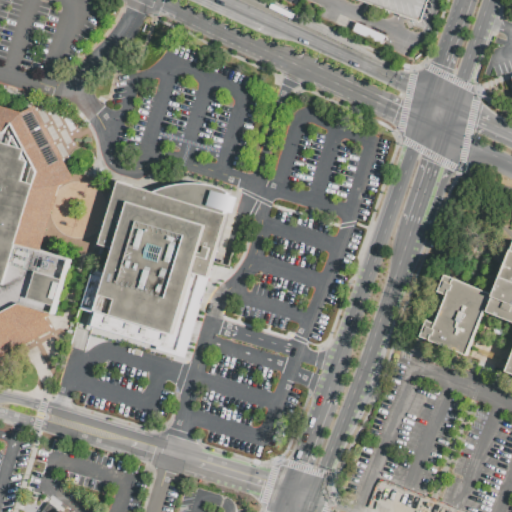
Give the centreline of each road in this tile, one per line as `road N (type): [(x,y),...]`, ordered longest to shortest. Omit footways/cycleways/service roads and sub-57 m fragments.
road 1 (secondary): [(422,125),(329,392)]
road 2 (secondary): [(433,97),(267,20)]
road 3 (secondary): [(361,378),(415,222)]
road 4 (secondary): [(160,0),(293,64)]
road 5 (secondary): [(445,135),(492,0)]
road 6 (secondary): [(293,64),(422,125)]
road 7 (secondary): [(314,499),(361,378)]
road 8 (residential): [(170,453),(288,491)]
